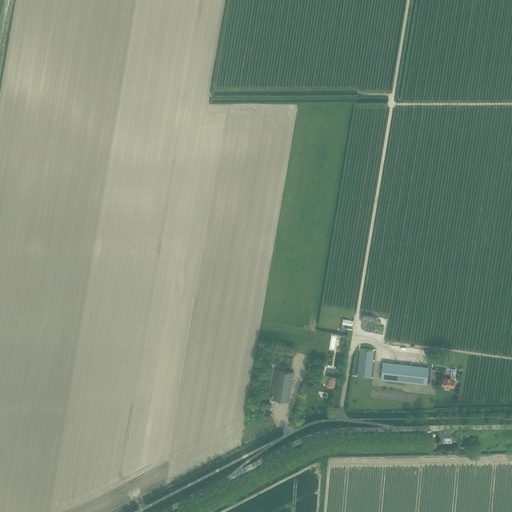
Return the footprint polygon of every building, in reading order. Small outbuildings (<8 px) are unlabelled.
[(274,348),(271,363),(291,366),(294,351),(274,348)] [(371,378),(374,351),(360,349),(357,376),(371,378)] [(426,384),(428,368),(428,367),(384,362),(382,379),(426,384)] [(289,401),(294,372),(275,369),(271,398),(289,401)] [(326,375),(325,385),(335,386),(336,376),(337,371),(327,370),(326,375)] [(450,378),(443,378),(442,386),(454,388),(455,376),(450,376),(450,378)] [(442,434),(443,441),(443,445),(449,444),(449,442),(451,442),(451,433),(442,434)]
